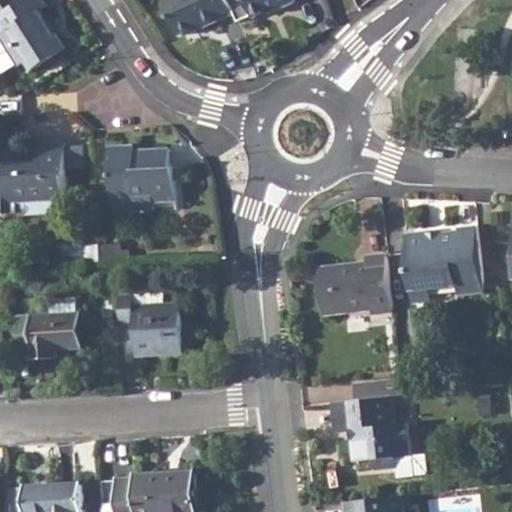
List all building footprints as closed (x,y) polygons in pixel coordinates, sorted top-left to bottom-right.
[(46,0),(21,0),(0,14),(0,24),(4,31),(2,33),(22,64),(28,60),(34,69),(71,47),(61,31),(58,32),(43,8),(49,4),(46,0)] [(238,13),(231,0),(167,0),(165,1),(183,36),(208,24),(209,27),(238,13)] [(248,0),(257,15),(280,3),(282,6),(294,0),(248,0)] [(23,152),(2,153),(3,176),(6,212),(25,211),(24,201),(74,199),(71,143),(50,145),(51,154),(37,155),(37,154),(23,154),(23,152)] [(73,166),(87,165),(86,146),(72,147),(73,166)] [(175,183),(174,169),(174,151),(140,153),(140,148),(116,149),(118,197),(119,208),(123,212),(160,211),(160,203),(180,202),(179,183),(175,183)] [(486,259),(482,225),(462,227),(462,230),(445,231),(445,233),(431,234),(430,230),(409,233),(416,300),(433,299),(432,285),(462,282),(462,291),(489,288),(486,259)] [(125,244),(104,245),(105,262),(126,261),(125,244)] [(87,245),(70,246),(70,263),(88,263),(87,245)] [(104,245),(87,245),(88,263),(105,262),(104,245)] [(397,310),(391,252),(370,255),(371,264),(359,265),(359,262),(323,266),(329,313),(377,308),(377,312),(397,310)] [(187,353),(184,303),(167,304),(166,294),(121,296),(123,324),(137,323),(139,356),(187,353)] [(51,315),(19,317),(21,354),(37,353),(37,359),(59,358),(58,349),(86,347),(83,301),(49,302),(51,315)] [(420,360),(402,361),(404,375),(404,380),(422,379),(420,360)] [(404,375),(357,379),(358,394),(396,391),(405,391),(404,380),(404,375)] [(422,379),(404,380),(405,391),(423,389),(422,379)] [(358,394),(341,396),(343,425),(353,425),(356,455),(374,454),(375,466),(397,463),(397,452),(415,451),(411,419),(399,420),(396,391),(358,394)] [(341,396),(333,397),(335,426),(343,425),(341,396)] [(199,511),(198,474),(164,475),(164,472),(137,473),(137,478),(118,478),(119,511),(199,511)] [(85,511),(84,482),(28,486),(28,511),(85,511)] [(401,491),(346,496),(347,511),(402,511),(401,496),(401,491)]
